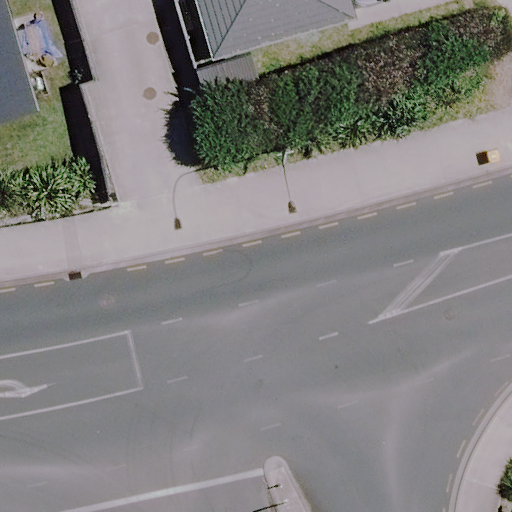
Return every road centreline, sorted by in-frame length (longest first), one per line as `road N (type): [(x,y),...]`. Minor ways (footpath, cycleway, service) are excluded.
road 1 (tertiary): [(511,254),(237,334)]
road 2 (tertiary): [(237,334),(0,382)]
road 3 (residential): [(296,511),(237,334)]
